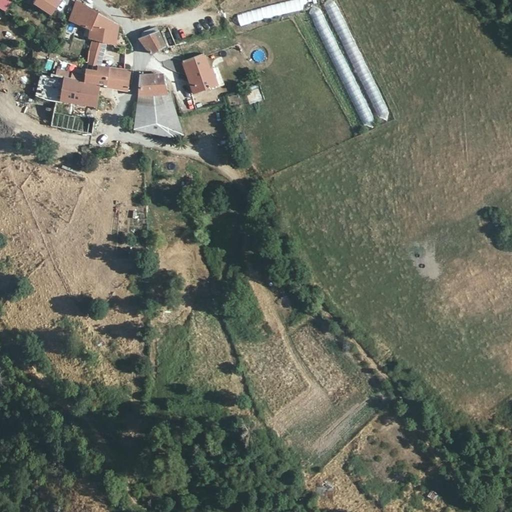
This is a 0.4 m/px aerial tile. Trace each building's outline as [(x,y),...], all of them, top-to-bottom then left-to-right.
[(35,0),(32,5),(51,17),(61,1),(58,0),(35,0)] [(124,22),(85,0),(81,0),(75,16),(79,17),(79,20),(95,27),(94,33),(118,37),(122,32),(124,22)] [(336,3),(326,8),(373,107),(383,103),(336,3)] [(311,12),(332,69),(344,64),(323,8),(311,12)] [(167,41),(159,28),(147,34),(156,48),(167,41)] [(94,38),(92,50),(107,52),(108,40),(94,38)] [(211,50),(189,57),(191,82),(193,87),(201,86),(222,80),(221,76),(226,74),(224,69),(219,70),(211,50)] [(135,61),(116,58),(115,64),(134,67),(135,61)] [(103,82),(134,67),(115,64),(99,62),(99,67),(88,65),(87,71),(85,77),(103,82)] [(74,69),(73,74),(85,77),(87,71),(74,69)] [(145,90),(171,89),(166,70),(144,69),(145,90)] [(73,74),(57,71),(55,81),(44,78),(41,90),(51,94),(99,103),(103,82),(85,77),(73,74)] [(193,87),(191,82),(177,85),(179,98),(180,103),(196,99),(193,87)] [(144,101),(175,98),(171,89),(145,90),(144,101)] [(32,96),(26,114),(50,123),(57,106),(32,96)] [(183,130),(175,98),(144,101),(143,121),(183,130)] [(332,492),(334,484),(323,481),(321,490),(332,492)] [(435,501),(438,494),(430,490),(427,497),(435,501)]
